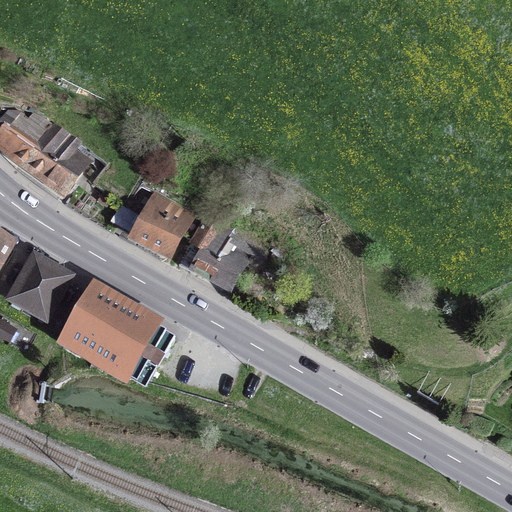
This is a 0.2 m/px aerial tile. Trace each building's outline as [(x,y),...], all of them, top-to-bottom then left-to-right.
[(20,112),(0,140),(0,146),(63,193),(86,161),(20,112)] [(162,195),(139,239),(168,254),(192,210),(162,195)] [(209,213),(179,266),(194,274),(196,271),(229,289),(248,256),(252,259),(253,257),(224,241),(227,236),(264,256),(272,248),(209,213)] [(0,264),(10,247),(0,240),(0,264)] [(324,257),(292,312),(423,386),(454,331),(324,257)] [(35,261),(12,302),(45,320),(68,280),(35,261)] [(97,296),(69,345),(123,376),(140,349),(161,361),(173,340),(97,296)]
